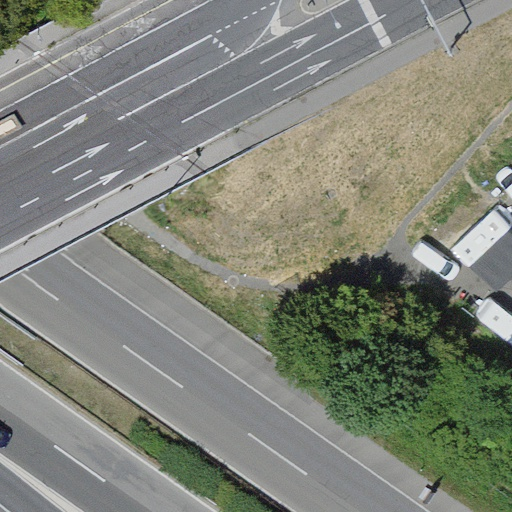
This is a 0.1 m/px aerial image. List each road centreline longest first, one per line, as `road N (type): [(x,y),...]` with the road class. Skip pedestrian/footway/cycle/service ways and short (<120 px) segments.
road 1 (motorway): [(364,511),(0,255)]
road 2 (primary): [(0,164),(249,31)]
road 3 (primary): [(249,31),(347,41),(424,0)]
road 4 (motorway): [(0,420),(135,511)]
